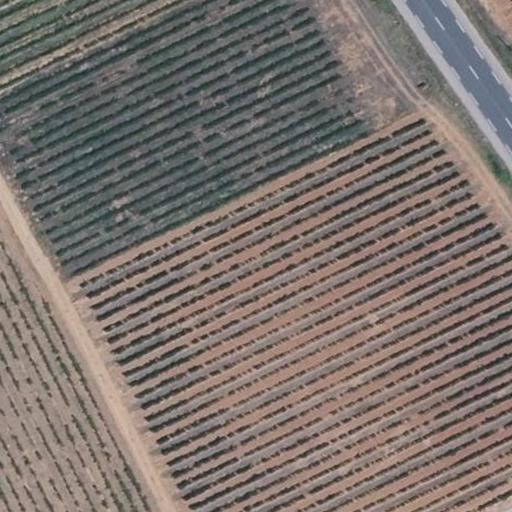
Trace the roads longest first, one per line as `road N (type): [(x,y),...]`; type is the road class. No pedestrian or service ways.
road 1 (track): [(173,511),(0,181)]
road 2 (tertiary): [(511,132),(419,0)]
